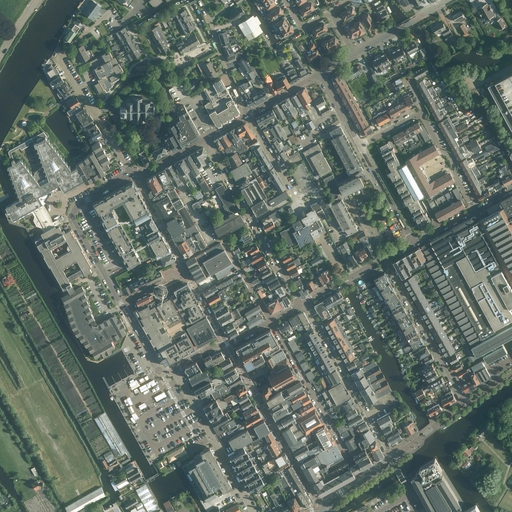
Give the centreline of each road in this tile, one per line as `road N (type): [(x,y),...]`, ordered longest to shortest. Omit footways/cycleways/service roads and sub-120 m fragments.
road 1 (residential): [(134,175),(61,59),(95,23),(112,13),(124,20),(144,0)]
road 2 (residential): [(298,306),(205,139)]
road 3 (unclassified): [(359,478),(270,322)]
road 4 (unclassified): [(391,457),(298,306)]
road 5 (residential): [(119,303),(72,213),(134,175)]
road 6 (residential): [(465,404),(383,259)]
road 7 (residential): [(175,367),(253,511)]
